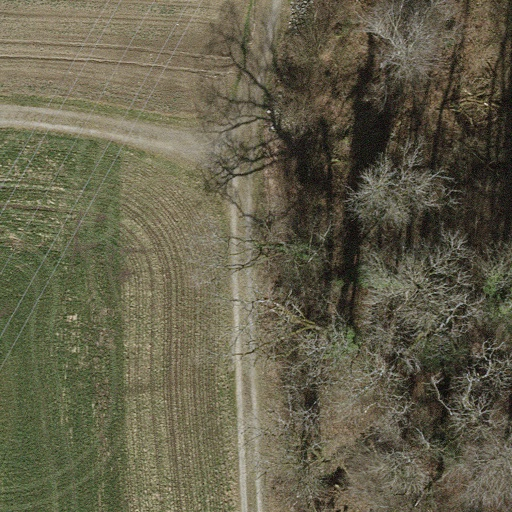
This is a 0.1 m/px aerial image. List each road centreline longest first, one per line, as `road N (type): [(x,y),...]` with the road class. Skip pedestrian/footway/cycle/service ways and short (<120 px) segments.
road 1 (track): [(273,0),(246,200),(255,511)]
road 2 (track): [(0,116),(249,152)]
